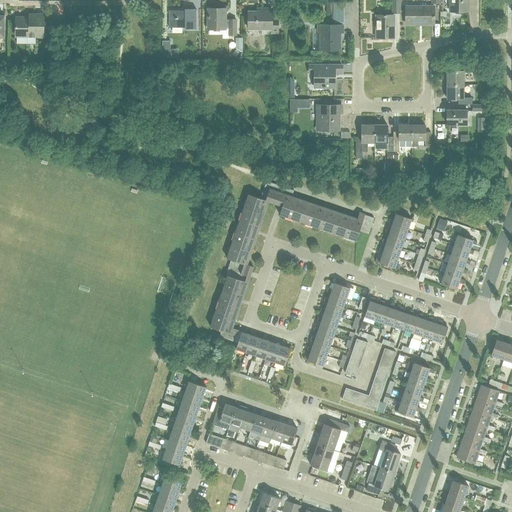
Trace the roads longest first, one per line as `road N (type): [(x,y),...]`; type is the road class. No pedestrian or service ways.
road 1 (residential): [(413,511),(478,315)]
road 2 (residential): [(329,264),(275,247),(250,324),(302,341)]
road 3 (residential): [(425,45),(358,62),(357,107),(424,106)]
road 4 (residential): [(478,315),(329,264)]
road 5 (residential): [(256,475),(200,450),(181,511)]
road 6 (residential): [(371,511),(256,475)]
